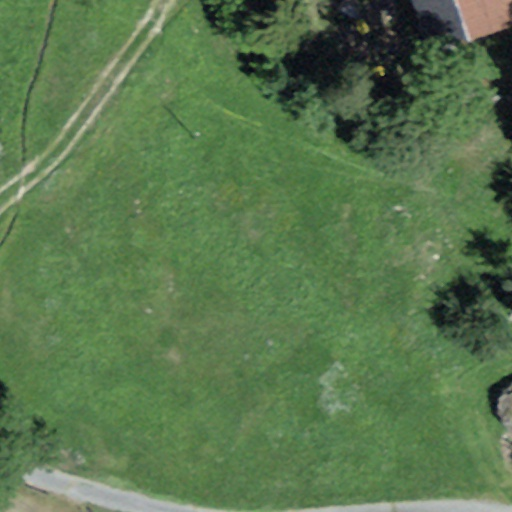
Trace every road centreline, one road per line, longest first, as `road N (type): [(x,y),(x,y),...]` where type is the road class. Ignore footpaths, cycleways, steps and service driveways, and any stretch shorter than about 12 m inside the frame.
road 1 (track): [(0,208),(72,141),(168,0)]
road 2 (track): [(10,457),(90,495),(168,511)]
